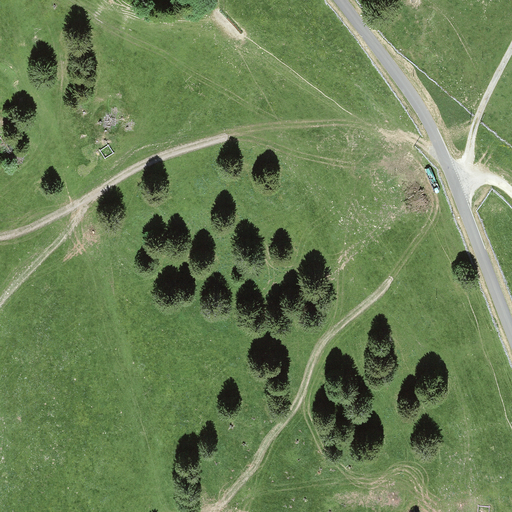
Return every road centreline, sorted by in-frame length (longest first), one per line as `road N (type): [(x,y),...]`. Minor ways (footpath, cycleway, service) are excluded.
road 1 (tertiary): [(339,0),(420,109),(511,335)]
road 2 (track): [(469,174),(476,118),(511,47)]
